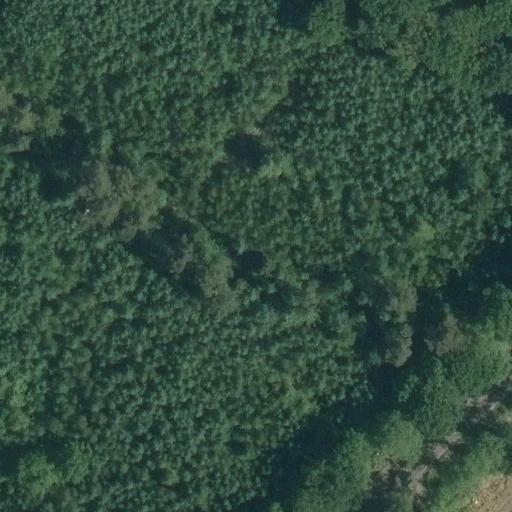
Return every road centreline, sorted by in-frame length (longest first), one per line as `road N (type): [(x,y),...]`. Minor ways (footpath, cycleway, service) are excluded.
road 1 (track): [(400,476),(511,376)]
road 2 (track): [(381,0),(511,58)]
